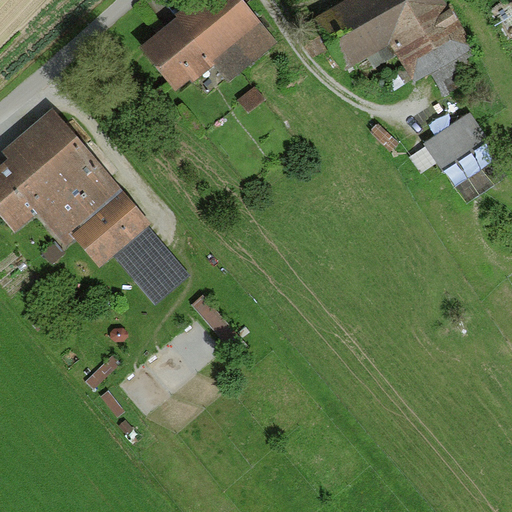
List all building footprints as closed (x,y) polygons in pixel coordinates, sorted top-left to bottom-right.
[(240,0),(193,0),(174,16),(179,22),(142,51),(177,94),(190,84),(192,87),(217,68),(230,83),(277,46),(240,0)] [(476,47),(456,13),(448,17),(444,10),(450,6),(446,0),(343,0),(315,17),(345,68),(393,40),(398,48),(394,50),(415,84),(476,47)] [(256,88),(241,100),(252,113),(267,101),(256,88)] [(472,111),(425,143),(445,173),(492,141),(472,111)] [(0,220),(15,238),(40,217),(66,250),(75,242),(102,268),(113,257),(154,304),(190,275),(149,229),(152,226),(118,187),(55,112),(1,157),(7,165),(0,170),(0,220)] [(207,296),(195,306),(234,354),(246,344),(207,296)]
